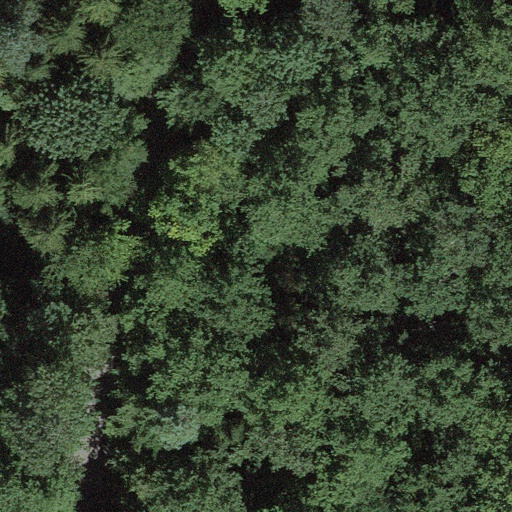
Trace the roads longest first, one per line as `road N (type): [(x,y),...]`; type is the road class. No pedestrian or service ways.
road 1 (unclassified): [(72,511),(189,0)]
road 2 (track): [(0,416),(179,511)]
